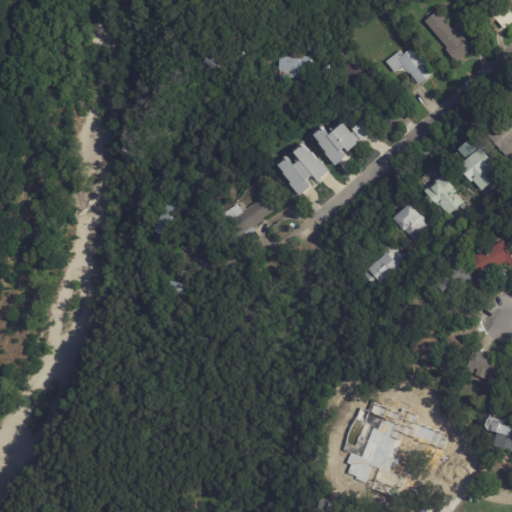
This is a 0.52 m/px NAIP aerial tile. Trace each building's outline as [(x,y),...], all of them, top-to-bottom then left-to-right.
[(511,15),(511,16),(511,22),(503,30),(496,22),(491,26),(482,15),(479,18),(470,8),(480,0),(511,0),(511,7),(508,11),(511,15)] [(440,14),(447,22),(446,23),(459,38),(461,37),(472,49),(462,57),(463,58),(455,66),(443,52),(446,50),(423,23),(438,11),(440,14)] [(414,49),(433,75),(418,86),(409,75),(407,75),(402,67),(393,74),(385,63),(400,51),(403,55),(413,48),(414,49)] [(308,59),(308,73),(293,73),(293,81),(278,81),(277,59),(308,59)] [(511,122),(511,167),(486,140),(503,123),(504,124),(509,119),(511,122)] [(346,151),(345,152),(342,148),(339,151),(343,156),(333,166),(322,154),(323,153),(315,144),(316,144),(309,137),(316,130),(318,132),(320,130),(324,135),(323,135),(325,137),(337,125),(338,126),(339,124),(350,135),(348,137),(354,144),(346,151)] [(370,136),(360,145),(349,134),(360,124),(370,136)] [(327,174),(317,183),(311,177),(305,182),(310,188),(299,198),(289,186),(290,185),(282,176),(283,175),(276,168),(285,160),(292,168),(298,162),(292,155),(301,147),(308,154),(309,153),(317,163),(318,162),(328,173),(327,174)] [(487,190),(486,191),(484,189),(479,194),(470,184),(468,186),(455,170),(477,152),(498,178),(488,186),(490,188),(487,190)] [(460,206),(455,210),(457,211),(453,214),(452,212),(445,218),(437,208),(435,210),(431,206),(428,209),(421,201),(424,200),(420,195),(441,178),(454,194),(453,195),(461,205),(460,206)] [(279,209),(260,221),(262,224),(238,239),(227,223),(229,222),(225,214),(235,207),(237,209),(241,207),(241,208),(247,205),(249,208),(269,195),(279,209)] [(162,207),(181,215),(169,243),(150,235),(162,207)] [(426,227),(409,241),(402,232),(399,234),(388,222),(406,207),(415,217),(416,216),(417,217),(418,216),(422,220),(421,221),(426,227)] [(399,254),(403,257),(394,264),(396,266),(384,276),(383,275),(375,283),(374,282),(369,287),(359,275),(363,271),(363,270),(381,254),(372,243),(380,235),(399,254)] [(190,251),(189,254),(178,249),(182,241),(193,246),(190,251)] [(511,268),(511,269),(509,266),(505,264),(477,279),(468,261),(501,243),(511,249),(511,250),(511,268)] [(466,279),(446,302),(432,289),(445,274),(440,269),(452,255),(461,263),(455,269),(466,279)] [(166,284),(183,287),(181,300),(164,297),(166,284)] [(446,335),(463,347),(454,359),(436,346),(426,359),(423,357),(422,359),(408,349),(420,332),(415,329),(421,321),(426,324),(432,317),(444,326),(440,331),(446,335)] [(476,353),(484,356),(484,354),(494,358),(493,360),(509,368),(502,383),(493,378),(490,385),(474,377),(476,372),(467,368),(475,352),(476,353)] [(511,422),(511,456),(492,451),(498,427),(508,429),(510,422),(511,422)] [(363,480),(356,489),(337,491),(321,481),(319,463),(330,450),(349,448),(363,458),(365,478),(363,480)] [(412,458),(412,463),(408,468),(402,468),(398,463),(398,459),(402,455),(408,455),(412,458)] [(331,502),(338,504),(336,511),(314,511),(316,499),(331,502)]
